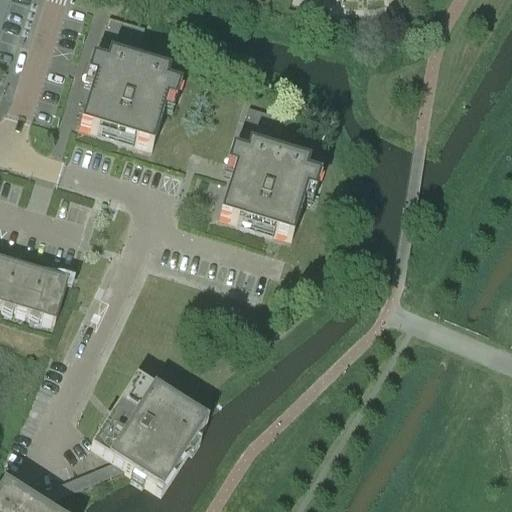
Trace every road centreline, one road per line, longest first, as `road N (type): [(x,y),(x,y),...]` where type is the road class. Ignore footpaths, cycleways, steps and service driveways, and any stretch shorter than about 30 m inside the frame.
road 1 (residential): [(36,459),(141,230),(143,208),(5,156)]
road 2 (tertiary): [(5,156),(54,0)]
